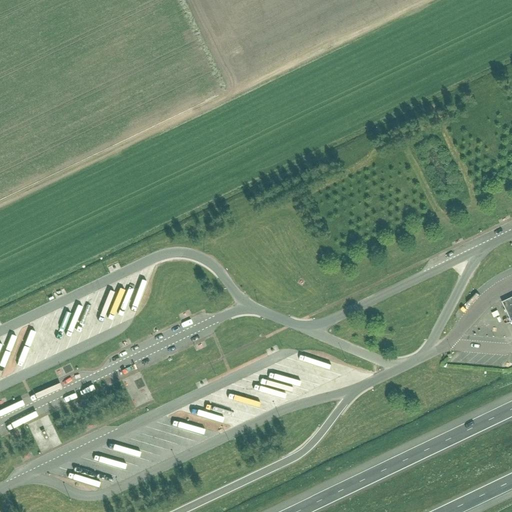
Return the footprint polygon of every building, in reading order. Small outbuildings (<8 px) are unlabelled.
[(499,225),(478,233),(480,238),(501,229),(499,225)] [(511,298),(503,303),(511,322),(511,298)] [(32,324),(23,357),(29,359),(38,326),(32,324)] [(0,339),(0,366),(3,367),(13,336),(4,333),(2,340),(0,339)] [(45,430),(41,432),(45,440),(49,438),(45,430)]
